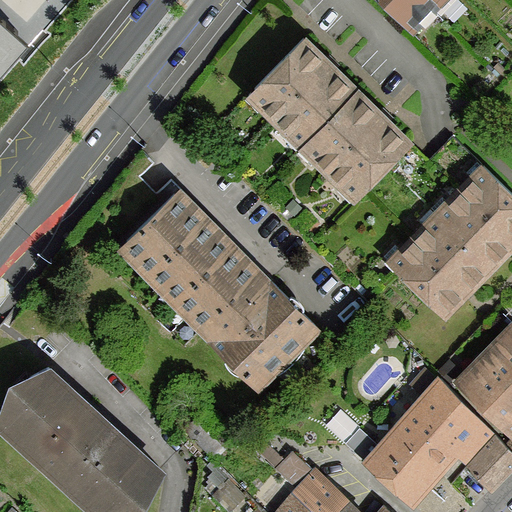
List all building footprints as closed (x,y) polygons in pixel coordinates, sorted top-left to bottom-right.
[(380,0),(411,30),(431,9),(439,0),(380,0)] [(22,42),(0,23),(0,80),(28,48),(22,42)] [(304,39),(252,91),(279,118),(307,144),(359,92),(304,39)] [(359,92),(307,144),(359,197),(366,189),(412,144),(359,92)] [(461,194),(440,216),(493,267),(511,247),(511,192),(487,168),(461,194)] [(257,276),(175,193),(128,240),(209,322),(257,276)] [(493,267),(440,216),(416,239),(392,263),(398,269),(445,316),(466,295),(493,267)] [(211,339),(272,280),(263,270),(257,276),(209,322),(202,329),(211,339)] [(321,328),(272,280),(211,339),(260,387),(321,328)] [(511,339),(492,359),(511,378),(511,339)] [(511,378),(492,359),(466,386),(507,427),(511,422),(511,378)] [(131,511),(168,473),(55,369),(2,427),(94,511),(131,511)] [(474,458),(497,434),(443,377),(380,446),(368,460),(366,461),(409,500),(459,445),(474,458)] [(237,435),(208,408),(187,430),(214,457),(237,435)] [(368,460),(380,446),(362,428),(349,442),(368,460)] [(511,469),(511,449),(497,434),(474,458),(469,464),(494,487),(511,469)] [(298,488),(314,471),(294,451),(278,469),(298,488)] [(326,511),(342,511),(350,503),(314,471),(298,488),(326,511)] [(311,511),(314,510),(316,511),(326,511),(298,488),(277,511),(311,511)] [(358,511),(350,503),(342,511),(358,511)]
